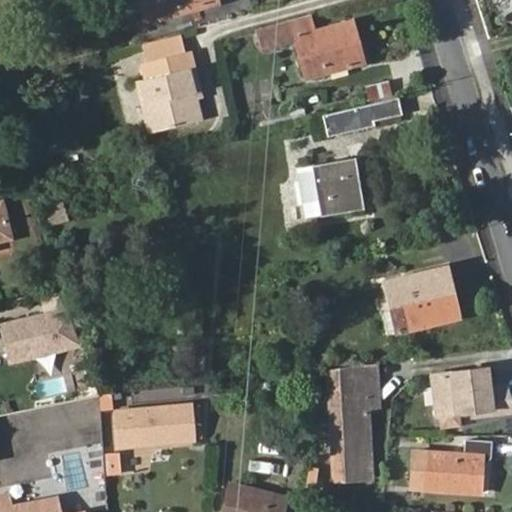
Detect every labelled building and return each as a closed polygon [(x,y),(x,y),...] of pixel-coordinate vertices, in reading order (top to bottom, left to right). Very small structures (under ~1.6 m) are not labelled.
[(155,0),(158,12),(212,0),(155,0)] [(314,29),(310,17),(258,31),(262,45),(296,38),(305,75),(362,62),(358,45),(351,46),(345,23),(314,29)] [(353,21),(345,23),(351,46),(358,45),(353,21)] [(144,45),(147,60),(186,51),(183,36),(144,45)] [(196,122),(190,99),(188,93),(195,92),(189,68),(195,67),(191,50),(186,51),(147,60),(143,61),(146,77),(141,78),(147,102),(142,103),(150,132),(196,122)] [(202,95),(195,67),(189,68),(195,92),(196,97),(202,95)] [(136,80),(142,103),(147,102),(141,78),(136,80)] [(391,91),(388,80),(368,85),(370,96),(391,91)] [(370,103),(374,118),(375,120),(403,114),(399,96),(370,103)] [(196,97),(190,99),(196,122),(202,121),(196,97)] [(357,122),(374,118),(370,103),(353,106),(357,122)] [(313,163),(321,214),(359,207),(350,157),(313,163)] [(321,214),(313,163),(296,166),(305,216),(321,214)] [(43,199),(48,224),(68,220),(63,195),(43,199)] [(386,284),(398,331),(459,317),(446,270),(386,284)] [(66,307),(0,322),(10,364),(83,346),(74,325),(66,307)] [(366,363),(368,406),(376,405),(373,362),(366,363)] [(329,387),(333,478),(372,476),(368,406),(366,363),(334,367),(329,387)] [(432,375),(438,415),(472,410),(473,416),(511,410),(511,408),(505,385),(488,387),(487,368),(432,375)] [(116,411),(119,443),(192,439),(189,406),(116,411)] [(78,414),(34,421),(37,435),(80,428),(78,414)] [(37,435),(43,465),(85,459),(80,428),(37,435)] [(428,453),(428,490),(485,491),(487,454),(491,454),(490,439),(464,438),(464,453),(428,453)] [(105,453),(107,475),(122,473),(119,451),(105,453)] [(229,486),(223,511),(278,511),(281,498),(279,497),(229,486)] [(9,492),(0,493),(0,511),(81,511),(74,511),(60,511),(56,495),(28,501),(27,496),(25,495),(10,498),(9,492)]
